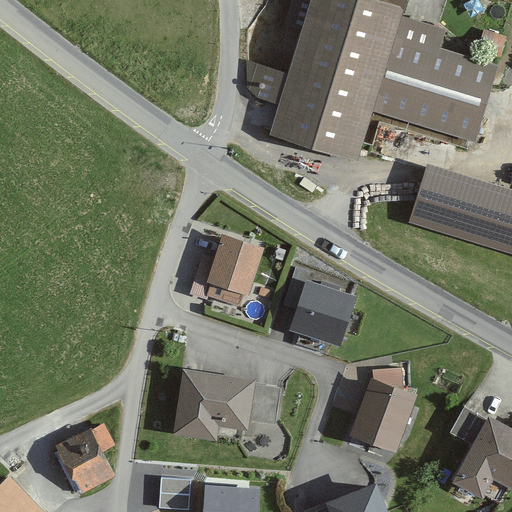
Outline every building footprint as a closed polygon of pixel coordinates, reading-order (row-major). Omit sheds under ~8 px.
[(313,0),(290,76),(247,63),(249,97),(280,107),(272,133),(358,160),(373,112),(473,143),(497,66),(439,48),(444,31),(406,20),(412,0),(313,0)] [(292,0),(287,23),(303,27),(309,0),(292,0)] [(511,188),(430,164),(412,222),(511,252),(511,188)] [(269,248),(224,234),(209,283),(253,298),(269,248)] [(357,300),(308,284),(292,331),(341,347),(357,300)] [(252,378),(184,369),(176,429),(214,434),(216,420),(246,424),(252,378)] [(351,434),(396,451),(417,396),(372,379),(351,434)] [(511,426),(491,414),(454,480),(485,498),(495,480),(511,489),(511,426)] [(114,450),(102,425),(58,446),(82,494),(115,477),(104,455),(114,450)] [(164,471),(189,474),(191,464),(165,461),(164,471)] [(0,490),(0,511),(48,511),(15,476),(0,490)] [(189,510),(191,481),(161,479),(159,508),(189,510)] [(387,511),(376,481),(329,499),(333,511),(387,511)] [(256,511),(259,488),(206,484),(204,511),(256,511)]
